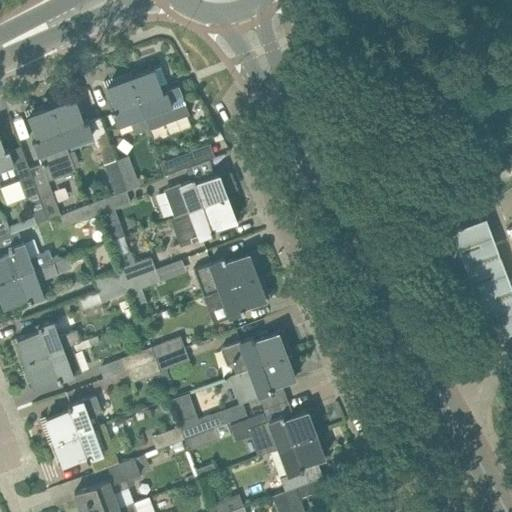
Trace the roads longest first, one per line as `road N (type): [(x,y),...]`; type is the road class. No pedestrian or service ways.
road 1 (tertiary): [(508,511),(274,80)]
road 2 (unclassified): [(399,511),(230,113),(274,80)]
road 3 (tertiary): [(0,51),(141,0)]
